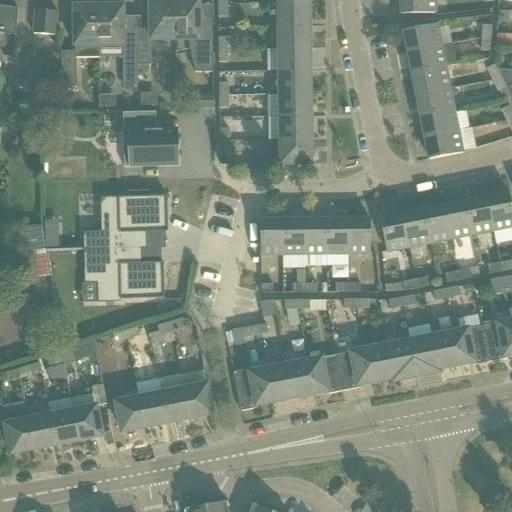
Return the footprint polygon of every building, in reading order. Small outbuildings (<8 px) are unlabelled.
[(434,14),(433,0),(400,0),(401,16),(434,14)] [(174,41),(173,1),(149,1),(150,36),(136,36),(136,66),(137,66),(151,66),(150,41),(174,41)] [(199,1),(173,1),(174,41),(187,41),(189,51),(194,73),(212,73),(212,56),(212,41),(212,25),(199,26),(199,1)] [(309,26),(309,3),(278,4),(278,27),(309,26)] [(136,66),(136,36),(123,37),(123,6),(98,7),(98,46),(98,58),(122,58),(122,85),(137,85),(137,66),(136,66)] [(227,19),(227,6),(218,6),(218,13),(218,19),(227,19)] [(98,46),(98,7),(73,7),(74,27),(73,47),(98,46)] [(14,36),(18,9),(17,9),(17,11),(3,9),(2,14),(0,13),(0,33),(14,35),(14,36)] [(33,10),(32,36),(56,37),(57,11),(33,10)] [(436,25),(423,28),(403,32),(407,53),(440,47),(436,25)] [(309,50),(309,26),(278,27),(279,50),(309,50)] [(481,27),(481,39),(489,40),(490,27),(481,27)] [(226,51),(226,38),(218,38),(218,51),(226,51)] [(489,52),(489,40),(481,39),(480,52),(489,52)] [(444,68),(440,47),(407,53),(412,75),(444,68)] [(309,73),(309,50),(279,50),(279,73),(309,73)] [(226,65),(226,51),(218,51),(218,65),(226,65)] [(75,52),(60,52),(60,88),(76,88),(75,52)] [(495,65),(486,70),(492,82),(501,78),(498,71),(495,65)] [(416,96),(449,90),(444,68),(412,75),(416,96)] [(511,71),(498,71),(506,87),(511,84),(511,71)] [(310,96),(309,73),(279,73),(279,96),(310,96)] [(501,78),(492,82),(498,94),(507,90),(506,87),(501,78)] [(227,97),(227,84),(218,84),(218,97),(227,97)] [(453,111),(449,90),(416,96),(420,118),(453,111)] [(310,119),(310,96),(279,96),(280,119),(310,119)] [(200,97),(200,110),(211,110),(211,97),(200,97)] [(227,109),(227,97),(218,97),(218,109),(227,109)] [(511,119),(511,112),(509,106),(501,110),(507,122),(511,119)] [(457,133),(453,111),(420,118),(424,139),(457,133)] [(155,113),(122,114),(124,168),(173,167),(173,166),(178,166),(177,131),(156,131),(155,113)] [(310,142),(310,119),(280,119),(280,142),(310,142)] [(228,130),(219,130),(220,142),(228,142),(228,130)] [(462,154),(458,134),(457,133),(424,139),(429,161),(462,154)] [(228,142),(220,142),(220,155),(228,155),(228,142)] [(311,165),(310,142),(280,142),(280,165),(311,165)] [(101,232),(83,233),(83,251),(140,249),(146,249),(145,233),(167,233),(166,197),(146,197),(146,193),(130,194),(130,198),(100,199),(101,232)] [(511,212),(508,194),(487,198),(493,231),(511,227),(511,212)] [(493,231),(487,198),(465,203),(472,236),(493,231)] [(472,236),(465,203),(444,207),(450,240),(472,236)] [(450,240),(444,207),(422,211),(429,244),(450,240)] [(429,244),(422,211),(401,216),(407,248),(429,244)] [(407,248),(401,216),(379,220),(383,239),(386,253),(407,248)] [(326,255),(326,221),(304,222),(304,255),(326,255)] [(348,255),(348,221),(326,221),(326,255),(348,255)] [(370,241),(370,221),(348,221),(348,255),(370,254),(370,241)] [(282,255),(282,222),(260,222),(260,256),(282,255)] [(304,255),(304,222),(282,222),(282,255),(304,255)] [(42,230),(22,233),(28,278),(49,275),(42,230)] [(140,249),(83,251),(84,285),(97,284),(97,303),(120,303),(120,300),(164,299),(163,263),(141,264),(140,249)] [(509,261),(498,263),(500,273),(511,271),(509,261)] [(500,273),(498,263),(487,266),(489,275),(500,273)] [(468,270),(456,272),(458,282),(470,279),(468,270)] [(458,282),(456,272),(444,275),(446,284),(458,282)] [(511,277),(500,279),(502,288),(511,285),(511,277)] [(426,279),(414,281),(416,290),(428,288),(426,279)] [(503,294),(502,288),(500,279),(489,281),(492,296),(503,294)] [(416,290),(414,281),(402,283),(403,292),(416,290)] [(317,284),(304,285),(304,295),(317,295),(317,284)] [(347,294),(347,284),(335,284),(335,294),(347,294)] [(359,284),(347,284),(347,294),(360,294),(359,284)] [(304,295),(304,285),(291,285),(292,295),(304,295)] [(273,286),(260,286),(260,295),(273,294),(273,286)] [(456,288),(444,291),(446,299),(458,296),(456,288)] [(446,299),(444,291),(432,293),(434,301),(446,299)] [(412,296),(399,299),(401,308),(413,305),(412,296)] [(401,308),(399,299),(387,301),(389,310),(401,308)] [(355,310),(355,300),(342,300),(343,310),(355,310)] [(367,300),(355,300),(355,310),(368,309),(367,300)] [(297,310),(296,301),(284,302),(284,311),(297,310)] [(309,301),(296,301),(297,310),(309,310),(309,301)] [(181,320),(169,324),(172,332),(184,328),(181,320)] [(511,355),(511,336),(509,322),(484,327),(491,363),(506,360),(505,357),(511,355)] [(172,332),(169,324),(157,327),(160,336),(172,332)] [(266,325),(264,326),(254,328),(256,336),(268,334),(266,325)] [(491,363),(484,327),(459,332),(465,365),(472,363),(472,366),(491,363)] [(139,336),(136,328),(124,331),(127,340),(139,336)] [(256,336),(254,328),(241,330),(243,339),(256,336)] [(127,340),(124,331),(112,335),(115,344),(127,340)] [(465,365),(459,332),(434,337),(440,370),(465,365)] [(440,370),(434,337),(409,342),(416,378),(439,373),(439,370),(440,370)] [(416,378),(409,342),(384,347),(390,380),(392,379),(392,382),(416,378)] [(390,380),(384,347),(359,352),(365,385),(390,380)] [(365,385),(359,352),(333,357),(341,393),(359,389),(359,386),(365,385)] [(75,362),(73,353),(60,357),(63,366),(75,362)] [(63,366),(60,357),(48,361),(51,369),(63,366)] [(341,393),(333,357),(308,361),(315,395),(326,392),(326,395),(341,393)] [(315,395),(308,361),(283,366),(290,399),(315,395)] [(290,399),(283,366),(258,371),(265,404),(290,399)] [(31,375),(29,367),(17,371),(19,379),(31,375)] [(265,404),(258,371),(251,373),(250,370),(233,374),(240,412),(258,409),(257,406),(265,404)] [(19,379),(17,371),(5,374),(7,383),(19,379)] [(212,415),(206,385),(184,390),(189,419),(212,415)] [(189,419),(184,390),(161,394),(167,424),(189,419)] [(167,424),(161,394),(138,399),(144,429),(167,424)] [(144,429),(138,399),(115,403),(117,413),(121,433),(144,429)] [(101,437),(98,417),(95,407),(73,412),(79,441),(101,437)] [(73,412),(50,416),(56,446),(79,441),(73,412)] [(50,416),(27,421),(33,451),(56,446),(50,416)] [(27,421),(4,425),(10,455),(33,451),(27,421)] [(227,511),(226,503),(216,505),(215,499),(204,501),(206,511),(227,511)] [(206,511),(204,501),(193,504),(194,509),(184,511),(206,511)]
